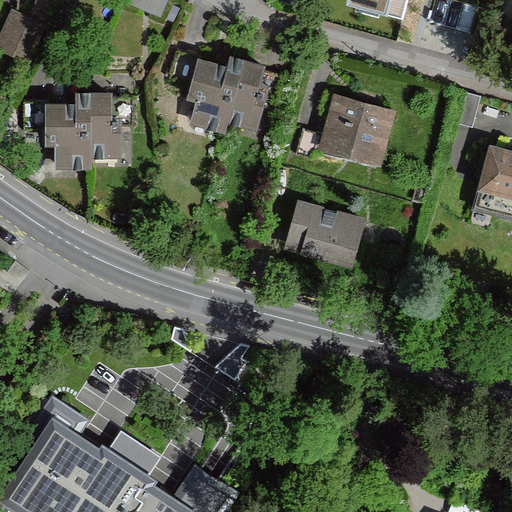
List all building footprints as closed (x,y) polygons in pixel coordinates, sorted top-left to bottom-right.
[(138,0),(165,11),(169,0),(138,0)] [(43,23),(19,12),(9,32),(13,34),(6,50),(27,59),(43,23)] [(201,60),(202,60),(203,56),(178,49),(170,78),(194,85),(201,60)] [(233,57),(231,68),(225,92),(233,95),(227,118),(256,127),(263,100),(266,92),(256,90),(262,68),(263,65),(233,57)] [(202,60),(201,60),(194,85),(191,95),(201,98),(194,121),(224,129),(227,118),(233,95),(225,92),(231,68),(202,60)] [(286,75),(262,68),(256,90),(266,92),(263,100),(279,104),(286,75)] [(80,93),(80,105),(80,130),(89,130),(89,154),(120,154),(120,126),(120,118),(110,119),(110,96),(110,93),(80,93)] [(136,96),(110,96),(110,119),(120,118),(120,126),(136,126),(136,96)] [(393,112),(338,97),(324,145),(380,161),(393,112)] [(481,101),(467,97),(461,120),(475,124),(481,101)] [(49,104),(50,104),(50,100),(24,100),(25,130),(49,131),(49,104)] [(89,154),(89,130),(80,130),(80,105),(50,104),(49,104),(49,131),(50,141),(59,142),(59,165),(89,165),(89,154)] [(313,158),(320,132),(304,128),(297,154),(313,158)] [(511,149),(491,144),(475,207),(511,217),(511,149)] [(364,219),(301,200),(288,243),(352,261),(364,219)] [(209,511),(211,510),(54,405),(0,484),(0,511),(209,511)]
